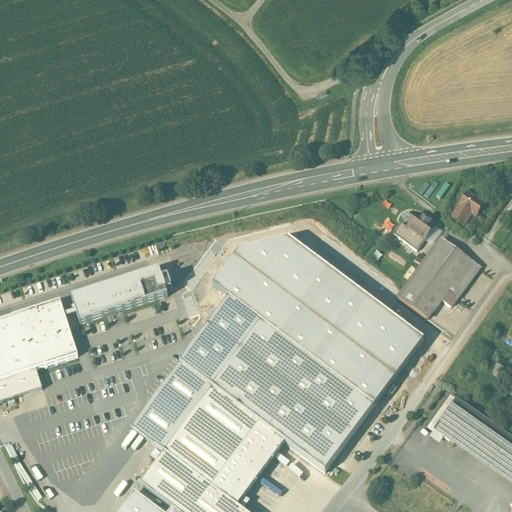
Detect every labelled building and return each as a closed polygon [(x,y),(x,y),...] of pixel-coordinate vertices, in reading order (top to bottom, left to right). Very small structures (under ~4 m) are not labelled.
[(486,200),(467,188),(454,210),(468,218),(475,207),(480,209),(486,200)] [(424,221),(417,216),(407,230),(425,243),(436,229),(431,226),(431,225),(424,220),(424,221)] [(425,243),(407,230),(401,226),(393,237),(417,254),(425,243)] [(261,324),(374,410),(425,339),(291,237),(241,248),(235,257),(214,286),(229,298),(261,324)] [(480,270),(441,242),(398,300),(427,321),(447,296),(456,303),(480,270)] [(163,283),(159,272),(71,300),(80,327),(168,299),(166,294),(163,283)] [(168,281),(163,283),(166,294),(172,292),(168,281)] [(215,387),(261,324),(229,298),(181,363),(215,387)] [(0,384),(36,373),(78,359),(60,304),(0,323),(0,384)] [(141,487),(172,511),(174,511),(241,511),(237,509),(285,445),(325,476),(374,410),(261,324),(215,387),(166,453),(141,487)] [(215,387),(181,363),(132,429),(166,453),(215,387)] [(511,370),(501,364),(493,376),(509,388),(511,389),(511,370)] [(36,373),(0,384),(0,405),(42,392),(36,373)] [(458,440),(476,415),(456,401),(434,432),(454,446),(458,440)] [(458,440),(511,478),(511,441),(476,415),(458,440)] [(511,478),(458,440),(454,446),(511,487),(511,478)] [(476,478),(480,470),(469,464),(465,472),(476,478)] [(157,511),(135,495),(121,511),(157,511)]
